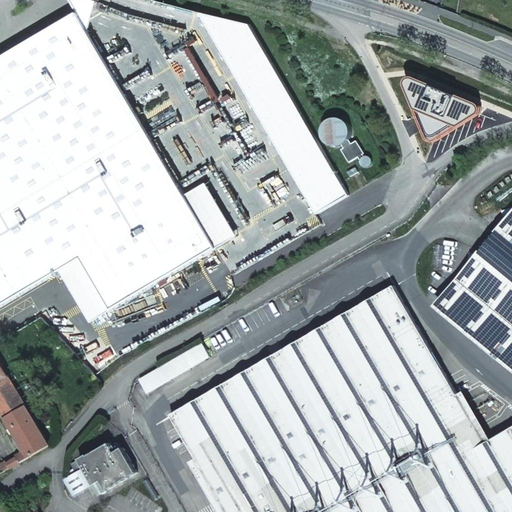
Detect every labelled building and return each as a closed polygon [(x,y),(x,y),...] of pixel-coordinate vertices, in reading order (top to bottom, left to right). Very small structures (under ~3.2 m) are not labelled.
[(98,3),(88,0),(72,0),(80,13),(90,32),(98,3)] [(219,248),(187,196),(152,136),(131,149),(71,49),(93,36),(90,32),(80,13),(0,61),(0,309),(63,272),(84,259),(114,311),(192,265),(219,248)] [(203,13),(318,214),(350,195),(252,25),(203,13)] [(131,149),(152,136),(93,36),(71,49),(131,149)] [(409,86),(430,138),(433,141),(436,141),(439,140),(480,114),(482,111),(482,107),(481,105),(479,104),(416,78),(413,77),(411,78),(409,80),(408,82),(409,86)] [(326,140),(329,143),(332,145),(334,146),(337,146),(343,145),(350,140),(351,138),(352,134),(352,131),(352,128),(351,125),(348,122),(347,121),(343,119),(340,118),(337,118),(334,118),(332,119),(329,121),(327,123),(325,125),(324,128),(323,133),(324,135),(324,137),(325,139),(326,140)] [(350,140),(343,145),(345,148),(342,150),(350,163),(359,157),(361,161),(365,156),(364,154),(365,154),(357,141),(352,144),(350,140)] [(356,167),(348,172),(351,176),(359,172),(356,167)] [(239,236),(208,184),(187,196),(219,248),(239,236)] [(511,211),(497,229),(502,233),(511,241),(511,211)] [(511,274),(485,253),(481,250),(435,306),(511,369),(511,274)] [(93,323),(114,311),(84,259),(63,272),(93,323)] [(173,414),(229,511),(511,511),(511,430),(495,440),(395,285),(173,414)] [(214,358),(205,343),(143,380),(151,394),(214,358)] [(0,381),(11,375),(0,356),(0,381)] [(24,374),(14,380),(28,405),(30,407),(40,401),(24,374)] [(11,375),(0,381),(0,405),(7,418),(28,405),(14,380),(11,375)] [(7,418),(30,458),(52,444),(30,407),(28,405),(7,418)] [(77,495),(96,483),(98,485),(105,481),(111,490),(141,473),(126,447),(118,451),(113,442),(92,455),(91,453),(82,459),(86,466),(67,478),(77,495)]
